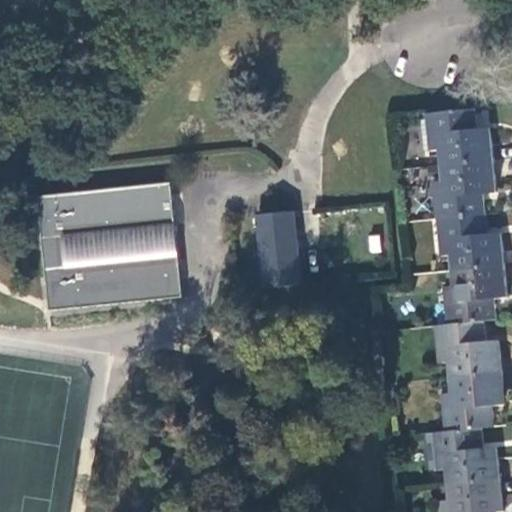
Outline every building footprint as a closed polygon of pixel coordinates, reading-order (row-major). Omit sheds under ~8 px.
[(443,164),(494,159),(490,125),(479,126),(477,107),(428,112),(428,116),(424,117),(427,148),(432,147),(432,149),(441,148),(443,164)] [(439,217),(488,213),(486,190),(497,188),(494,159),(443,164),(445,179),(435,180),(439,217)] [(173,184),(40,198),(53,312),(185,298),(185,296),(173,184)] [(296,210),(261,214),(270,287),(305,283),(296,210)] [(455,269),(504,264),(501,231),(491,233),(488,213),(439,217),(443,254),(453,253),(455,269)] [(451,322),(485,318),(500,317),(499,305),(498,297),(508,296),(504,264),(455,269),(457,284),(447,285),(451,322)] [(498,297),(499,305),(509,303),(508,296),(498,297)] [(451,375),(502,370),(499,338),(487,339),(485,318),(451,322),(436,323),(441,361),(449,360),(451,375)] [(448,428),(481,424),(496,423),(494,403),(506,402),(502,370),(451,375),(453,391),(443,392),(448,428)] [(448,428),(429,430),(423,430),(427,469),(433,468),(448,467),(450,481),(500,476),(496,443),(483,445),(481,424),(448,428)] [(442,497),(443,511),(492,511),(503,509),(500,476),(450,481),(451,496),(442,497)]
